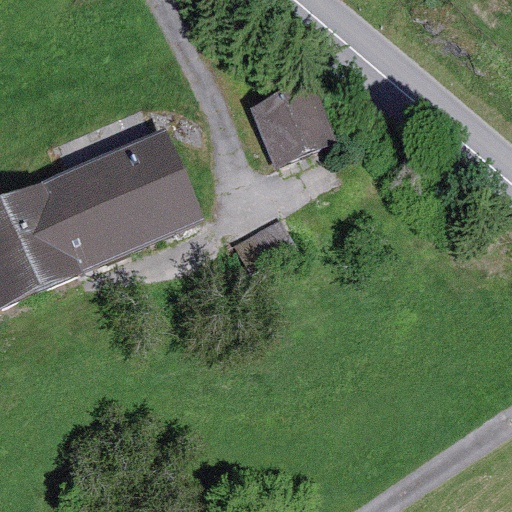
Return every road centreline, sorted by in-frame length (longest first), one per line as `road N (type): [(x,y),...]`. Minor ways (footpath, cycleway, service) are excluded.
road 1 (tertiary): [(511,182),(293,0)]
road 2 (track): [(155,0),(227,174)]
road 3 (track): [(511,428),(386,511)]
